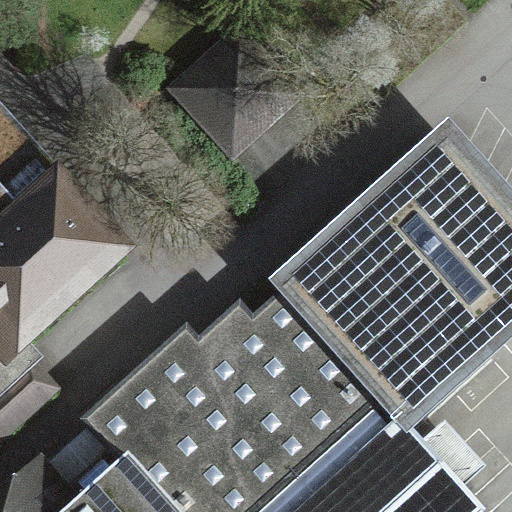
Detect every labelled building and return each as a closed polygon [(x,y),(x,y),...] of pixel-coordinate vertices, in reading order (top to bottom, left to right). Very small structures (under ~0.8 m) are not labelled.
[(239,36),(177,91),(233,153),(294,97),(239,36)] [(0,227),(18,211),(0,191),(0,129),(7,124),(0,116),(0,227)] [(511,195),(447,125),(278,279),(411,422),(511,329),(511,195)] [(124,252),(57,178),(18,211),(0,227),(0,353),(5,360),(124,252)] [(34,489),(7,511),(483,511),(401,420),(298,511),(254,511),(370,409),(275,303),(49,505),(34,489)] [(45,397),(22,372),(1,392),(24,416),(45,397)] [(0,437),(24,416),(1,392),(0,392),(0,437)]
